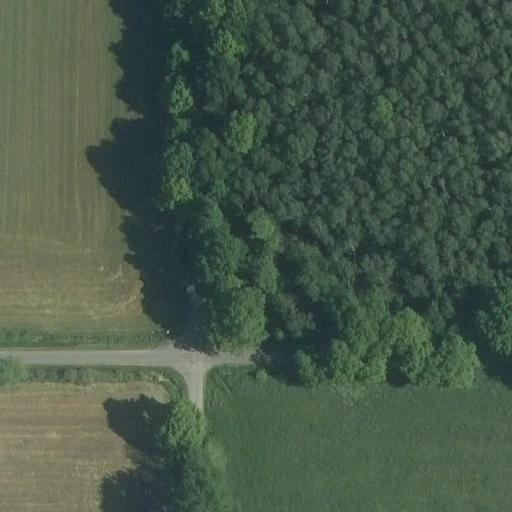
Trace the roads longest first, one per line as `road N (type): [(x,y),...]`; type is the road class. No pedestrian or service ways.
road 1 (unclassified): [(196,357),(195,0)]
road 2 (unclassified): [(511,352),(196,357)]
road 3 (unclassified): [(196,357),(0,358)]
road 4 (track): [(196,357),(186,511)]
